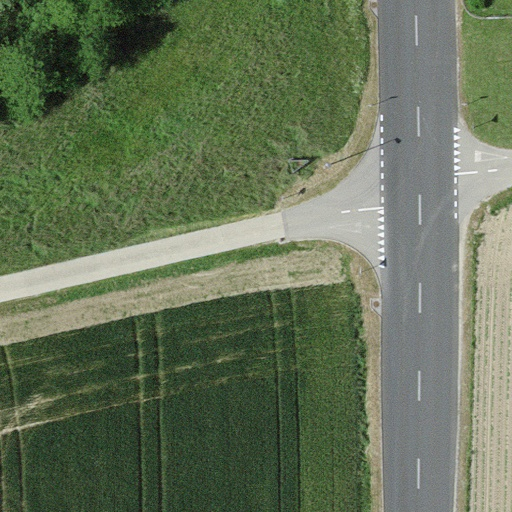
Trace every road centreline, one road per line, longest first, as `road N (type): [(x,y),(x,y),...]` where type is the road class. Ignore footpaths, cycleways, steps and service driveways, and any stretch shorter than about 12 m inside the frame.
road 1 (track): [(511,167),(0,287)]
road 2 (secondary): [(419,511),(416,0)]
